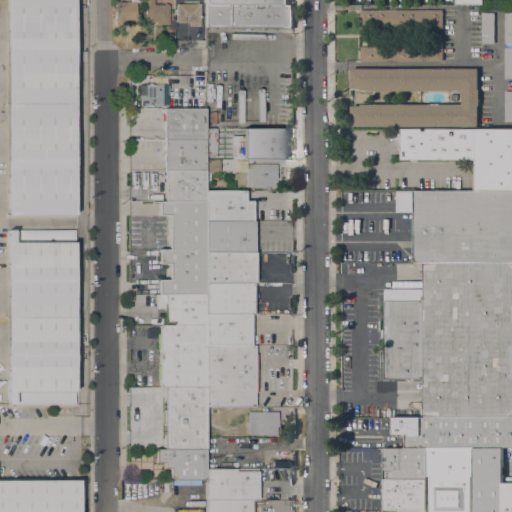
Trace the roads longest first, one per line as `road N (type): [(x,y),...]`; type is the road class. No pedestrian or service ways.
road 1 (residential): [(316,0),(319,511)]
road 2 (residential): [(108,511),(107,60)]
road 3 (residential): [(107,60),(316,61)]
